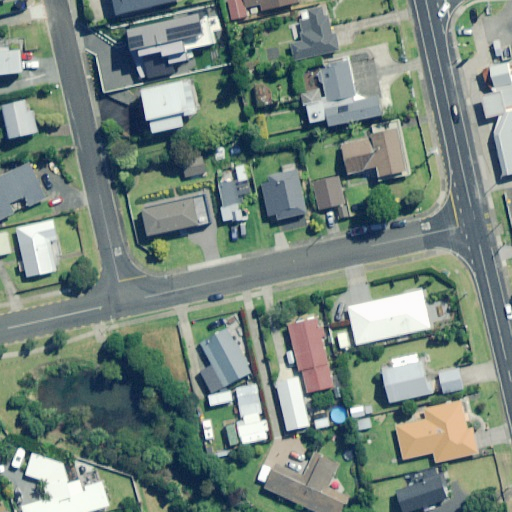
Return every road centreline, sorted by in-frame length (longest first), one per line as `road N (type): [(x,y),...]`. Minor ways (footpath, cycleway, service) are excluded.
road 1 (residential): [(474,223),(123,301)]
road 2 (residential): [(123,301),(54,0)]
road 3 (secondary): [(474,223),(425,0)]
road 4 (secondary): [(511,386),(474,223)]
road 5 (residential): [(123,301),(0,330)]
